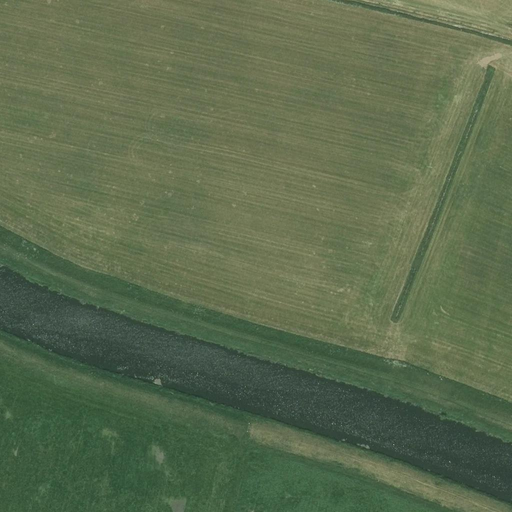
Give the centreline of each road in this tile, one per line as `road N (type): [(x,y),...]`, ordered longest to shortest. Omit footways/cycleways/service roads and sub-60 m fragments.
road 1 (track): [(0,241),(82,284),(511,425)]
road 2 (track): [(376,0),(511,31)]
